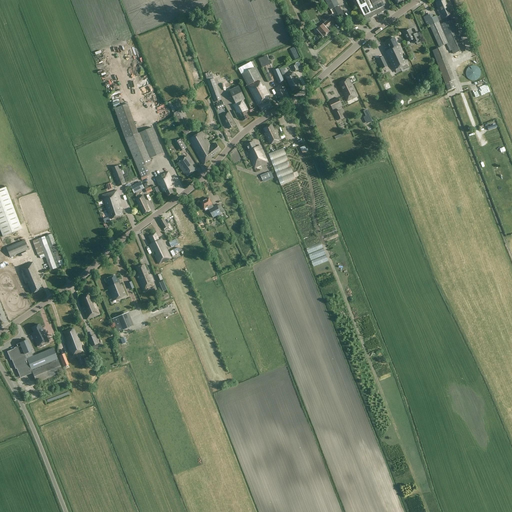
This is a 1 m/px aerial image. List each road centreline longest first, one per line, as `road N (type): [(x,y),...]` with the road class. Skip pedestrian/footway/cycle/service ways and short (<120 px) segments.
road 1 (tertiary): [(0,333),(82,276),(200,179),(241,134),(417,0)]
road 2 (unclassified): [(65,511),(0,366)]
